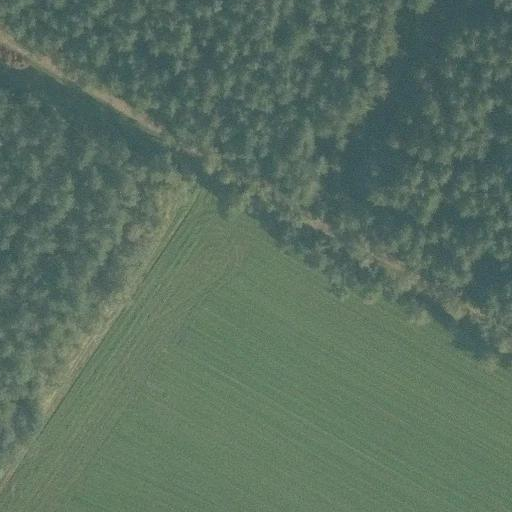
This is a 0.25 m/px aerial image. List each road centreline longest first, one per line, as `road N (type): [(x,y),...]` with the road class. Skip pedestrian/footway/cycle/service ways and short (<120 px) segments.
road 1 (track): [(511,338),(203,150)]
road 2 (track): [(311,220),(436,0)]
road 3 (track): [(203,150),(0,45)]
